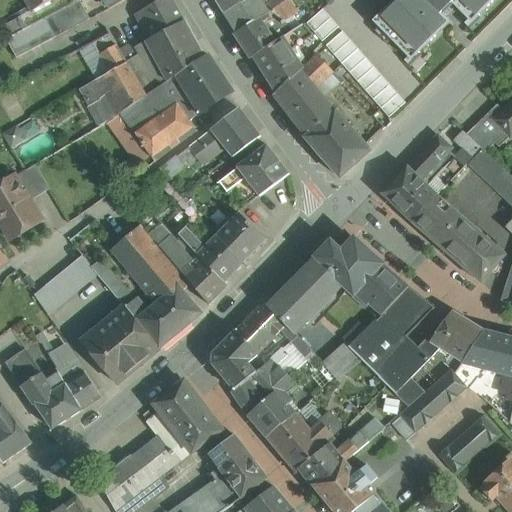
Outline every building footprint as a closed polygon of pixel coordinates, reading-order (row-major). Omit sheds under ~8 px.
[(25,0),(32,12),(53,0),(25,0)] [(71,0),(53,0),(32,12),(38,23),(45,19),(73,4),(71,0)] [(105,0),(110,9),(127,0),(105,0)] [(172,0),(162,0),(135,15),(144,33),(148,40),(153,38),(184,21),(172,0)] [(216,0),(225,14),(246,0),(216,0)] [(261,0),(246,0),(225,14),(237,33),(269,12),(265,6),(261,0)] [(287,0),(269,12),(237,33),(234,34),(250,58),(254,56),(283,37),(289,33),(283,24),(285,23),(284,21),(299,11),(292,0),(287,0)] [(287,0),(273,0),(265,6),(269,12),(287,0)] [(396,0),(374,24),(413,62),(448,25),(441,19),(452,7),(473,27),(499,0),(396,0)] [(73,4),(45,19),(55,38),(89,19),(79,1),(73,4)] [(323,10),(307,24),(389,117),(405,103),(323,10)] [(32,12),(5,27),(10,38),(38,23),(32,12)] [(148,40),(135,48),(140,55),(139,56),(142,60),(151,54),(167,82),(204,59),(184,21),(148,40)] [(312,35),(303,26),(289,33),(283,37),(291,50),(312,35)] [(141,38),(120,50),(127,63),(139,56),(140,55),(135,48),(148,40),(144,33),(139,36),(141,38)] [(110,35),(94,43),(101,55),(117,45),(110,35)] [(283,37),(254,56),(277,93),(303,68),(291,50),(283,37)] [(117,45),(101,55),(111,72),(127,63),(120,50),(117,45)] [(233,92),(209,56),(167,82),(163,85),(175,101),(133,130),(156,162),(197,132),(189,121),(233,92)] [(277,93),(274,95),(297,124),(323,96),(319,92),(335,76),(313,57),(303,68),(277,93)] [(111,72),(80,90),(90,107),(101,100),(100,98),(103,97),(114,118),(121,113),(146,97),(127,63),(111,72)] [(146,97),(121,113),(133,130),(175,101),(163,85),(146,97)] [(371,150),(331,104),(330,105),(323,96),(297,124),(307,136),(305,138),(340,178),(371,150)] [(511,137),(511,100),(494,118),(492,120),(509,138),(511,139),(511,137)] [(239,109),(212,130),(225,147),(233,157),(260,137),(239,109)] [(494,118),(490,113),(467,135),(480,148),(483,150),(485,152),(495,143),(499,147),(509,138),(492,120),(494,118)] [(212,130),(190,147),(197,157),(203,164),(225,147),(212,130)] [(467,135),(462,130),(453,140),(472,157),(480,148),(467,135)] [(438,135),(382,194),(411,222),(437,194),(422,181),(453,148),(438,135)] [(267,146),(238,168),(219,182),(227,193),(246,178),(260,196),(289,175),(267,146)] [(184,168),(197,157),(190,147),(176,158),(184,168)] [(455,180),(506,228),(511,221),(511,177),(485,152),(483,150),(455,180)] [(176,158),(162,169),(169,179),(184,168),(176,158)] [(36,165),(27,171),(26,170),(15,177),(30,202),(50,189),(36,165)] [(15,177),(14,176),(0,184),(0,217),(2,221),(0,222),(11,240),(42,221),(30,202),(15,177)] [(153,176),(136,189),(144,198),(161,185),(153,176)] [(411,222),(446,252),(470,224),(437,194),(411,222)] [(174,240),(151,213),(139,223),(142,225),(161,247),(163,250),(174,240)] [(266,240),(240,213),(217,236),(242,263),(264,241),(265,242),(266,240)] [(446,252),(482,283),(506,256),(470,224),(446,252)] [(163,250),(161,247),(142,225),(111,251),(156,304),(178,286),(182,291),(182,292),(192,284),(163,250)] [(242,263),(217,236),(205,248),(187,228),(179,235),(198,257),(227,287),(228,286),(224,283),(243,264),(242,263)] [(331,242),(315,260),(343,285),(355,296),(356,294),(383,265),(354,239),(342,253),(331,242)] [(198,257),(193,262),(174,240),(163,250),(192,284),(209,305),(227,287),(198,257)] [(82,256),(35,295),(48,315),(98,274),(92,267),(82,256)] [(333,296),(343,285),(315,260),(269,306),(287,325),(296,334),(309,321),(310,322),(334,297),(333,296)] [(383,265),(356,294),(368,306),(370,305),(381,316),(407,288),(383,265)] [(128,292),(108,268),(99,276),(119,299),(128,292)] [(511,272),(503,300),(511,303),(511,272)] [(191,322),(201,314),(182,292),(182,291),(178,286),(156,304),(149,310),(139,298),(136,300),(128,292),(119,299),(126,308),(159,349),(191,323),(191,322)] [(407,288),(381,316),(405,338),(406,337),(434,308),(407,288)] [(269,306),(265,302),(210,358),(213,364),(235,391),(273,359),(279,365),(289,356),(273,339),(282,331),(287,325),(269,306)] [(159,349),(126,308),(83,343),(116,384),(159,349)] [(485,331),(453,312),(431,343),(463,363),(485,331)] [(405,338),(381,316),(368,329),(383,344),(365,362),(397,394),(410,380),(430,360),(422,352),(406,337),(405,338)] [(296,334),(287,325),(282,331),(292,342),(298,337),(296,334)] [(350,347),(349,347),(362,359),(365,362),(383,344),(368,329),(350,347)] [(511,338),(485,331),(463,363),(462,364),(510,377),(506,395),(511,395),(511,338)] [(313,353),(298,337),(292,342),(307,359),(313,353)] [(346,343),(331,357),(346,373),(362,359),(349,347),(350,347),(346,343)] [(58,370),(73,361),(65,350),(51,359),(58,370)] [(22,387),(42,374),(26,351),(6,364),(22,387)] [(346,373),(331,357),(323,364),(337,380),(346,373)] [(249,416),(268,437),(296,415),(288,406),(293,402),(284,392),(295,383),(279,365),(273,359),(235,391),(232,393),(249,416)] [(57,371),(59,375),(82,411),(101,398),(75,360),(73,361),(58,370),(57,371)] [(452,370),(425,394),(424,393),(409,406),(399,415),(416,434),(468,388),(452,370)] [(53,430),(82,411),(59,375),(47,382),(42,374),(22,387),(34,406),(36,405),(53,430)] [(415,385),(410,380),(397,394),(409,406),(424,393),(436,382),(427,374),(415,385)] [(184,382),(154,405),(160,413),(192,453),(222,430),(184,382)] [(511,395),(506,395),(501,413),(511,422),(511,395)] [(32,444),(3,406),(0,408),(0,459),(3,463),(32,444)] [(192,453),(160,413),(147,423),(158,437),(159,436),(170,453),(172,451),(181,461),(192,453)] [(305,425),(296,415),(268,437),(297,472),(299,470),(335,441),(332,436),(341,428),(341,425),(329,413),(320,422),(321,423),(313,429),(308,422),(305,425)] [(484,417),(439,456),(455,474),(500,435),(484,417)] [(335,441),(299,470),(313,486),(345,461),(384,428),(376,419),(358,434),(358,433),(353,438),(354,439),(344,450),(335,441)] [(170,453),(159,436),(158,437),(100,482),(115,511),(159,478),(181,461),(172,451),(170,453)] [(268,479),(235,436),(210,455),(211,456),(206,460),(213,470),(217,467),(222,474),(242,498),(268,479)] [(493,502),(497,499),(511,485),(511,453),(502,462),(504,465),(483,484),(484,485),(481,489),(493,502)] [(357,475),(345,461),(313,486),(334,511),(354,511),(356,511),(370,511),(380,504),(374,497),(374,496),(367,488),(378,479),(368,466),(357,475)] [(169,511),(223,511),(230,508),(242,498),(222,474),(212,481),(212,482),(169,511)] [(159,478),(115,511),(137,511),(155,499),(167,489),(159,478)] [(511,511),(511,485),(497,499),(509,511),(511,511)] [(275,488),(246,509),(248,511),(294,511),(295,511),(275,488)] [(86,511),(77,497),(58,511),(86,511)] [(137,511),(165,511),(155,499),(137,511)]
